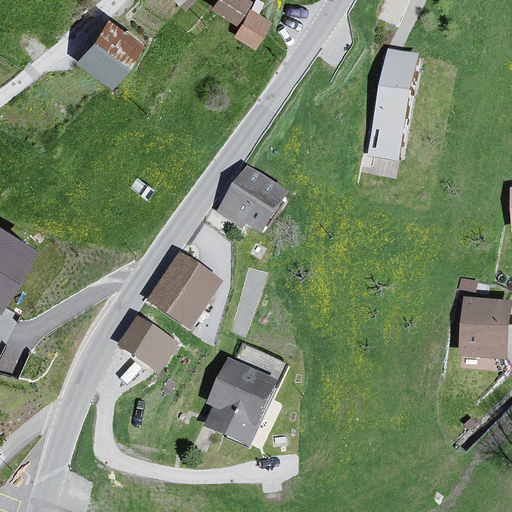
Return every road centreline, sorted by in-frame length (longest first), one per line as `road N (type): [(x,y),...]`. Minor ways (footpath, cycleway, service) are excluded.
road 1 (tertiary): [(41,511),(71,413),(121,313),(338,0)]
road 2 (residential): [(116,0),(0,97)]
